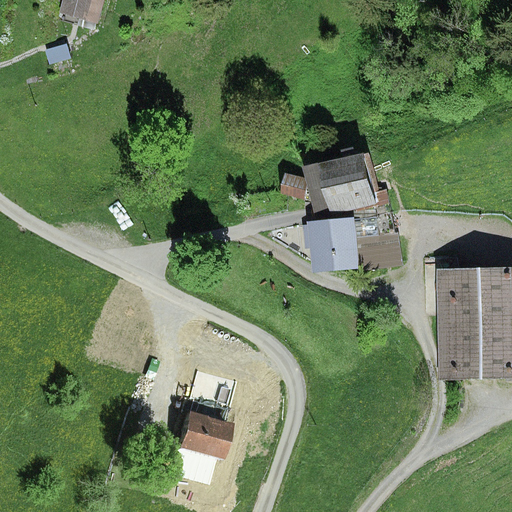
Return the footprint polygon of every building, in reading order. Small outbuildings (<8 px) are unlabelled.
[(111,0),(65,0),(62,13),(103,26),(111,0)] [(371,155),(308,168),(318,217),(381,204),(371,155)] [(397,220),(312,230),(317,274),(402,264),(397,220)] [(511,269),(444,271),(446,382),(511,380),(511,269)] [(245,360),(205,349),(174,465),(214,476),(245,360)]
